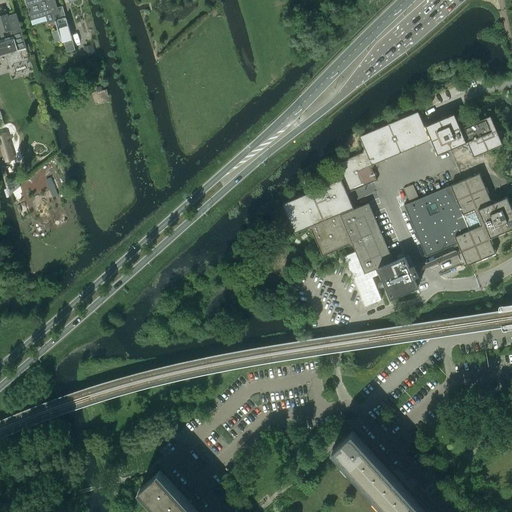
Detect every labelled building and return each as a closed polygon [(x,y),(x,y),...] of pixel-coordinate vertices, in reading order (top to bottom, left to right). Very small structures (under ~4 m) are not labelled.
[(25,0),(33,25),(33,24),(32,19),(46,15),(48,23),(55,21),(61,41),(62,41),(62,40),(63,40),(67,52),(75,50),(72,38),(66,17),(63,7),(58,9),(55,0),(25,0)] [(0,51),(3,51),(4,55),(26,48),(16,14),(8,16),(7,14),(0,16),(0,34),(2,40),(0,40),(0,51)] [(86,45),(91,60),(98,58),(94,42),(86,45)] [(99,64),(88,67),(88,69),(89,74),(101,70),(99,65),(99,64)] [(339,180),(282,204),(295,233),(307,228),(311,229),(322,256),(336,250),(349,245),(350,245),(353,247),(353,246),(365,273),(375,269),(378,268),(394,261),(393,261),(393,259),(392,259),(388,248),(388,247),(387,246),(375,218),(375,216),(374,216),(369,205),(370,204),(369,202),(357,207),(353,205),(352,206),(348,196),(349,196),(350,192),(377,180),(372,168),(374,164),(373,164),(385,159),(387,158),(415,146),(417,146),(417,145),(428,140),(428,141),(432,143),(432,142),(438,155),(461,145),(462,147),(468,149),(470,148),(474,157),(487,151),(503,145),(490,115),(464,127),(463,127),(460,125),(459,125),(454,113),(427,125),(427,124),(424,123),(423,123),(418,111),(359,136),(364,148),(363,152),(336,163),(341,175),(341,176),(339,179),(339,180)] [(5,144),(0,145),(0,156),(3,165),(10,163),(5,144)] [(450,185),(404,205),(426,257),(457,243),(460,249),(461,252),(467,265),(496,253),(491,241),(492,237),(511,228),(511,208),(507,196),(498,200),(498,198),(491,196),(489,196),(480,173),(451,185),(451,187),(450,187),(450,185)] [(11,178),(6,179),(10,193),(10,194),(20,186),(20,184),(19,181),(13,183),(11,178)] [(414,184),(405,186),(408,198),(418,196),(414,184)] [(394,261),(378,268),(384,283),(385,285),(391,299),(418,287),(418,286),(414,277),(419,275),(417,271),(461,252),(460,249),(416,268),(414,264),(409,266),(405,256),(393,261),(394,261)] [(355,251),(344,256),(365,306),(382,299),(372,277),(378,274),(375,269),(365,273),(364,274),(355,251)] [(429,511),(417,499),(416,500),(353,431),(332,450),(388,511),(429,511)] [(139,489),(160,511),(198,511),(160,470),(139,489)]
